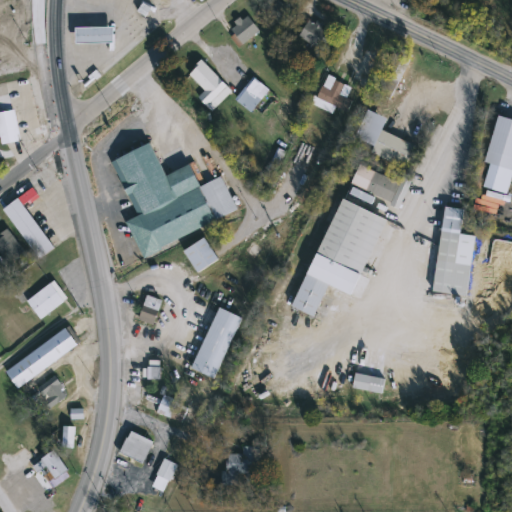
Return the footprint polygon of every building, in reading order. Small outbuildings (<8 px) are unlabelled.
[(9,0),(0,6),(0,43),(28,26),(18,10),(30,3),(27,0),(9,0)] [(279,0),(298,12),(287,28),(262,12),(269,0),(279,0)] [(250,17),(261,31),(242,45),(231,31),(237,26),(235,23),(242,18),(244,21),(250,17)] [(309,21),(300,37),(319,48),(329,33),(322,29),(325,25),(318,21),(315,25),(309,21)] [(117,27),(117,43),(79,44),(79,28),(117,27)] [(413,55),(391,99),(375,91),(397,47),(413,55)] [(203,60),(195,68),(197,70),(190,76),(205,92),(197,99),(211,113),(233,92),(203,60)] [(328,77),(318,97),(315,96),(311,105),(335,117),(338,111),(347,116),(354,102),(347,98),(352,88),(328,77)] [(254,78),(269,90),(251,112),(236,99),(254,78)] [(381,127),(417,143),(406,167),(370,150),(373,144),(354,136),(367,107),(386,116),(381,127)] [(0,110),(0,133),(2,142),(19,138),(13,108),(0,110)] [(511,119),(498,115),(483,159),(511,168),(511,119)] [(152,144),(112,164),(140,217),(127,223),(145,259),(239,210),(222,177),(203,187),(192,165),(169,176),(152,144)] [(350,182),(390,201),(388,204),(397,208),(411,180),(404,176),(401,182),(360,162),(350,182)] [(32,185),(4,207),(41,256),(55,245),(23,203),(38,192),(32,185)] [(314,319),(329,287),(352,298),(388,221),(341,198),(290,307),(314,319)] [(443,207),(431,292),(465,298),(474,238),(460,236),(464,210),(443,207)] [(0,249),(0,236),(11,230),(27,256),(10,266),(0,249)] [(200,271),(221,258),(207,237),(187,250),(200,271)] [(54,279),(27,299),(41,317),(68,297),(54,279)] [(162,298),(154,322),(139,317),(147,293),(162,298)] [(216,377),(243,317),(220,307),(193,366),(216,377)] [(81,339),(19,386),(6,369),(69,323),(81,339)] [(161,358),(161,377),(147,377),(147,375),(143,375),(143,366),(147,366),(147,365),(149,365),(149,358),(161,358)] [(354,372),(351,386),(381,392),(384,378),(354,372)] [(55,373),(64,385),(61,388),(66,394),(51,407),(45,399),(49,396),(47,393),(44,395),(37,387),(55,373)] [(183,420),(157,410),(163,396),(188,406),(183,420)] [(83,406),(84,417),(71,417),(71,406),(83,406)] [(74,424),(73,445),(62,444),(63,424),(74,424)] [(154,440),(143,462),(120,450),(130,428),(154,440)] [(243,444),(243,451),(228,452),(228,458),(226,458),(226,469),(222,469),(223,483),(237,482),(237,474),(247,474),(247,482),(262,482),(261,443),(243,444)] [(56,477),(68,468),(54,448),(41,457),(38,453),(29,460),(37,472),(47,464),(56,477)] [(178,463),(165,490),(152,484),(165,457),(178,463)]
